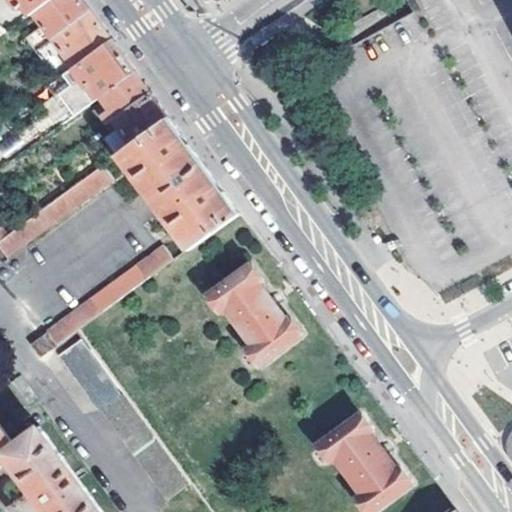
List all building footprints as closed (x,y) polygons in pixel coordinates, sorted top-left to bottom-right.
[(24,7),(31,16),(35,13),(53,0),(10,0),(18,12),(24,7)] [(28,40),(37,52),(54,40),(92,12),(82,0),(53,0),(35,13),(45,27),(28,40)] [(54,40),(76,70),(114,43),(108,35),(92,12),(54,40)] [(0,40),(12,31),(0,23),(0,40)] [(90,86),(100,100),(104,97),(136,73),(123,55),(114,43),(76,70),(75,71),(87,87),(90,86)] [(105,114),(112,124),(117,121),(152,95),(148,89),(136,73),(104,97),(112,109),(105,114)] [(152,95),(117,121),(123,130),(135,145),(170,118),(165,112),(152,95)] [(123,154),(193,250),(241,215),(228,197),(187,141),(170,118),(135,145),(123,154)] [(135,145),(123,130),(111,139),(123,154),(135,145)] [(2,245),(11,257),(116,179),(107,166),(11,239),(2,245)] [(0,207),(0,243),(2,245),(11,239),(0,222),(0,220),(10,212),(4,204),(0,207)] [(168,249),(51,333),(61,346),(178,261),(168,249)] [(290,322),(276,304),(263,285),(265,283),(254,267),(211,297),(223,314),(229,310),(243,328),(257,347),(251,352),(264,368),(305,337),(293,321),(290,322)] [(44,358),(61,346),(51,333),(35,345),(44,358)] [(84,340),(62,356),(103,411),(105,410),(171,500),(191,485),(84,340)] [(400,471),(386,451),(373,434),(376,431),(363,416),(323,446),(335,461),(339,458),(353,476),(367,495),(362,499),(371,511),(376,511),(415,485),(402,469),(400,471)] [(24,428),(28,433),(41,424),(36,418),(24,428)] [(105,511),(44,428),(19,446),(0,420),(0,463),(11,455),(40,496),(51,511),(105,511)]
